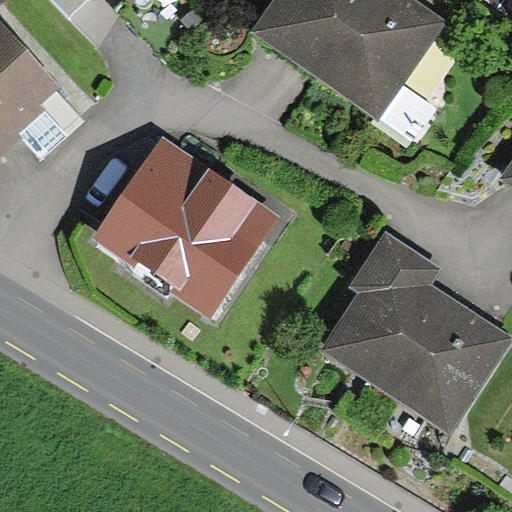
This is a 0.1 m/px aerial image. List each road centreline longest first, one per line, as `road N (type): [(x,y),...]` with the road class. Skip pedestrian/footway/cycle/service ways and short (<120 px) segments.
road 1 (residential): [(0,217),(138,68),(511,269)]
road 2 (primary): [(0,308),(336,511)]
